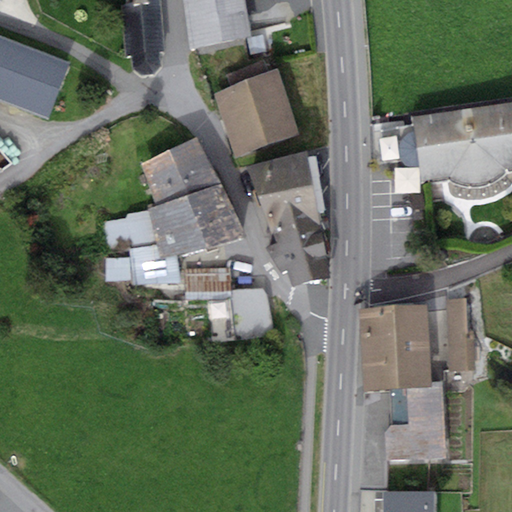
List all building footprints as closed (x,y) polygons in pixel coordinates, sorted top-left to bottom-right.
[(124,5),(128,56),(133,56),(134,69),(143,75),(154,73),(160,65),(159,52),(163,52),(159,1),(149,2),(148,0),(133,0),(134,5),(124,5)] [(185,0),(191,47),(246,36),(241,0),(185,0)] [(65,66),(0,40),(0,94),(47,112),(65,66)] [(293,133),(274,76),(269,78),(263,63),(229,76),(235,90),(220,97),(239,153),(293,133)] [(511,171),(511,110),(420,124),(421,131),(410,133),(403,139),(400,147),(401,157),(407,164),(415,167),(426,166),(428,183),(449,180),(457,184),(466,187),(479,187),(489,185),(499,180),(507,172),(511,171)] [(90,138),(94,145),(108,138),(104,130),(90,138)] [(162,207),(218,189),(196,145),(149,168),(162,207)] [(294,284),(327,277),(322,257),(330,256),(325,232),(317,233),(315,221),(321,220),(320,212),(313,212),(304,159),(252,172),(272,227),(267,230),(272,247),(268,249),(283,273),(289,270),(294,284)] [(218,189),(162,207),(151,211),(153,218),(160,246),(161,249),(174,245),(180,244),(183,255),(242,236),(218,189)] [(135,221),(134,217),(105,223),(109,249),(131,249),(160,246),(153,218),(135,221)] [(179,282),(174,245),(161,249),(160,246),(131,249),(136,283),(179,282)] [(129,277),(128,260),(109,260),(108,277),(129,277)] [(229,269),(186,270),(187,300),(208,299),(213,341),(274,334),(267,295),(231,296),(229,269)] [(466,333),(464,300),(448,301),(451,369),(472,369),(471,333),(466,333)] [(427,383),(424,311),(363,314),(367,389),(409,387),(428,386),(427,383)] [(440,382),(427,383),(428,386),(409,387),(412,427),(392,427),(387,433),(389,458),(444,456),(440,382)] [(431,511),(431,497),(387,497),(387,500),(376,500),(375,511),(431,511)]
